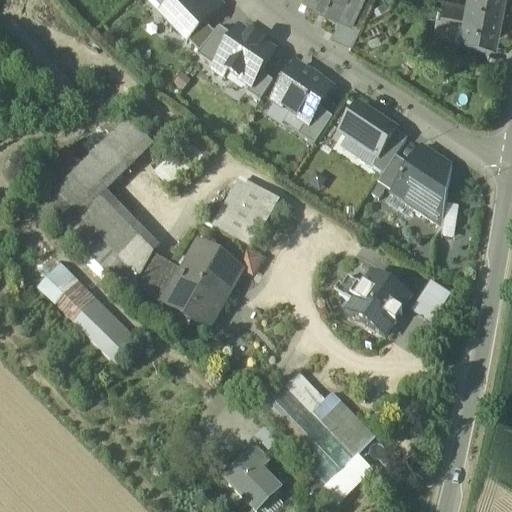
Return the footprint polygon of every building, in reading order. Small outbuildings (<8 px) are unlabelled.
[(168,0),(171,2),(159,14),(187,42),(203,26),(221,8),(212,0),(168,0)] [(313,0),(323,5),(325,0),(332,3),(327,12),(350,23),(360,0),(313,0)] [(467,3),(452,0),(443,0),(442,8),(465,12),(467,3)] [(503,0),(467,0),(467,3),(465,12),(499,19),(503,0)] [(442,9),(432,7),(430,16),(440,18),(442,9)] [(465,12),(442,8),(442,9),(440,18),(463,22),(465,12)] [(499,19),(465,12),(463,22),(461,35),(478,38),(495,42),(499,19)] [(214,36),(203,26),(187,42),(198,55),(214,36)] [(233,41),(220,31),(214,36),(198,55),(196,59),(215,69),(233,41)] [(273,55),(238,33),(233,41),(215,69),(212,73),(224,81),(227,75),(250,90),(259,76),(273,55)] [(478,38),(461,35),(458,48),(476,51),(478,38)] [(304,126),(308,129),(318,115),(332,93),(297,70),(273,106),(304,126)] [(273,85),(259,76),(250,90),(247,96),(260,104),(273,85)] [(396,136),(356,110),(338,137),(378,163),(396,136)] [(313,151),(331,124),(318,115),(308,129),(304,126),(296,140),(313,151)] [(160,254),(106,200),(134,173),(109,146),(55,200),(138,285),(148,268),(160,254)] [(450,172),(420,152),(407,172),(391,198),(390,202),(441,235),(450,172)] [(407,172),(395,164),(383,183),(378,190),(391,198),(407,172)] [(239,185),(212,233),(252,256),(279,208),(239,185)] [(252,256),(212,233),(200,254),(240,277),(252,256)] [(240,277),(200,254),(181,286),(166,312),(166,313),(206,337),(240,277)] [(113,366),(137,342),(63,267),(39,291),(113,366)] [(181,286),(148,268),(138,285),(133,292),(166,312),(181,286)] [(385,342),(409,304),(372,280),(348,318),(385,342)] [(354,464),(284,392),(256,420),(324,490),(354,464)] [(257,511),(278,493),(249,463),(227,485),(252,511),(257,511)]
